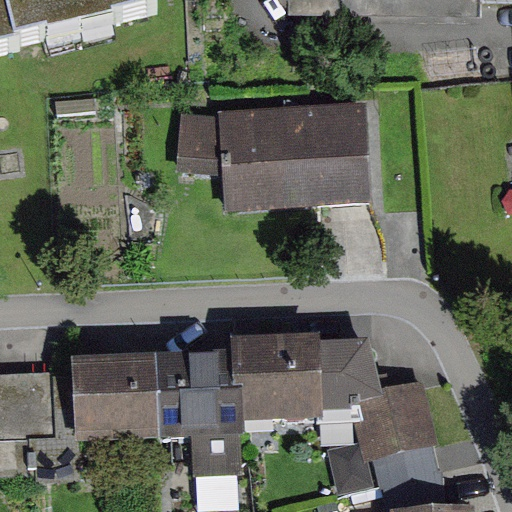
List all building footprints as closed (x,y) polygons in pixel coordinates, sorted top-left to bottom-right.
[(155,0),(0,0),(0,22),(10,59),(161,20),(155,0)] [(0,62),(10,59),(0,22),(0,62)] [(368,113),(184,115),(185,183),(230,182),(231,218),(369,217),(368,113)] [(323,346),(243,351),(248,421),(357,418),(366,470),(437,450),(425,387),(384,395),(374,352),(324,356),(323,346)] [(165,367),(83,369),(85,448),(168,446),(165,367)] [(0,448),(50,446),(47,383),(0,384),(0,448)]
